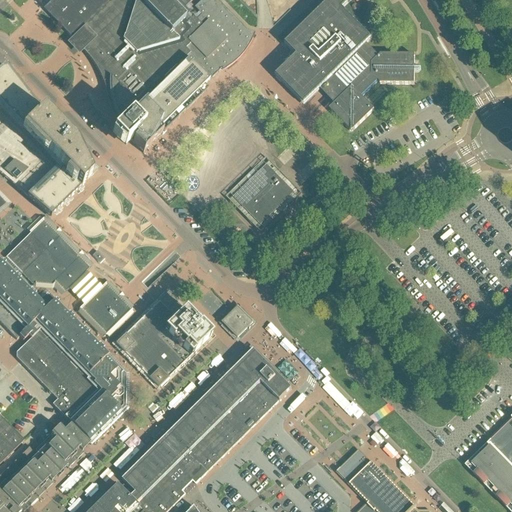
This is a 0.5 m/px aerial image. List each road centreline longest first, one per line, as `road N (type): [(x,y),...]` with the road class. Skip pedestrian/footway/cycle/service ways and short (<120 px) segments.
road 1 (unclassified): [(132,180),(247,67),(382,207)]
road 2 (unclassified): [(511,381),(362,221)]
road 3 (residential): [(451,511),(321,375)]
road 4 (tertiary): [(495,120),(424,0)]
road 5 (residential): [(490,146),(382,207)]
road 6 (residential): [(29,75),(115,163)]
road 7 (residential): [(266,296),(362,221)]
